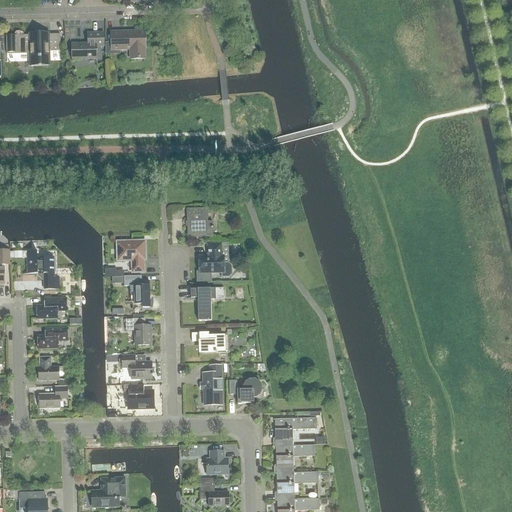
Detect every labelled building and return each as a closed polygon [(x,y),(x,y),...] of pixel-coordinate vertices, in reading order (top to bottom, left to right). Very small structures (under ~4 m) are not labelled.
[(111,42),(105,42),(106,54),(119,54),(119,49),(130,49),(131,59),(144,58),(144,48),(145,48),(144,32),(111,33),(111,42)] [(88,43),(71,44),(72,59),(96,59),(96,47),(103,46),(103,33),(87,33),(88,43)] [(60,34),(6,36),(6,62),(7,62),(7,53),(30,52),(31,65),(48,64),(48,51),(60,51),(60,34)] [(188,237),(212,237),(212,222),(207,222),(206,209),(187,210),(188,237)] [(145,260),(145,241),(117,242),(117,261),(131,261),(132,273),(144,273),(144,260),(145,260)] [(210,281),(210,273),(221,273),(221,278),(229,277),(232,274),(231,266),(228,263),(222,263),(221,244),(207,244),(207,253),(209,253),(209,256),(199,257),(199,272),(197,272),(197,282),(210,281)] [(10,265),(9,251),(0,250),(0,284),(4,284),(4,267),(3,267),(3,265),(10,265)] [(22,273),(22,274),(37,274),(44,281),(44,290),(59,290),(59,277),(54,277),(53,257),(37,257),(37,251),(22,252),(22,258),(27,258),(27,273),(22,273)] [(149,282),(142,282),(141,276),(124,277),(124,287),(130,287),(130,294),(134,294),(134,305),(142,305),(142,308),(150,308),(149,282)] [(215,289),(190,290),(191,301),(197,301),(198,321),(211,321),(211,300),(216,300),(215,289)] [(44,306),(37,306),(37,319),(57,319),(57,311),(67,311),(66,299),(50,299),(44,299),(44,306)] [(144,326),(144,319),(125,320),(126,331),(135,330),(135,346),(150,345),(150,326),(144,326)] [(58,341),(67,341),(67,328),(51,329),(44,329),(45,336),(37,336),(38,350),(58,349),(58,341)] [(216,351),(223,350),(222,335),(208,336),(208,333),(191,334),(192,342),(203,342),(203,353),(216,352),(216,351)] [(135,363),(134,356),(121,356),(122,368),(131,368),(131,379),(151,379),(151,362),(135,363)] [(51,357),(39,357),(39,364),(40,364),(40,368),(38,368),(39,381),(58,381),(59,381),(59,380),(59,376),(62,376),(64,374),(64,369),(62,367),(47,368),(47,363),(51,363),(51,357)] [(204,406),(222,405),(220,366),(210,366),(210,373),(203,374),(204,406)] [(237,381),(229,381),(229,395),(237,395),(237,405),(252,404),(252,405),(253,405),(253,398),(255,398),(259,395),(261,391),(261,386),(259,382),(254,380),(249,380),(245,382),(243,387),(243,389),(237,389),(237,381)] [(138,392),(138,385),(123,386),(123,393),(128,393),(129,409),(152,409),(152,392),(138,392)] [(55,395),(39,395),(39,409),(60,409),(59,399),(67,399),(67,387),(55,387),(55,395)] [(273,420),(274,440),(274,447),(293,446),(292,430),(317,429),(316,418),(273,420)] [(314,445),(293,446),(274,447),(275,474),(293,473),(293,457),(315,457),(314,445)] [(224,459),(224,452),(224,451),(210,452),(210,459),(206,459),(206,475),(228,475),(227,459),(224,459)] [(318,472),(293,473),(275,474),(276,501),(294,500),(294,484),(318,483),(318,472)] [(94,491),(94,498),(94,508),(120,507),(119,499),(125,499),(125,478),(106,479),(106,487),(105,487),(105,488),(102,491),(94,491)] [(214,493),(214,486),(199,486),(199,500),(208,500),(209,507),(229,506),(228,492),(214,493)] [(44,492),(19,493),(20,509),(29,509),(28,511),(47,511),(47,500),(45,500),(44,492)] [(276,501),(275,511),(294,511),(319,510),(319,499),(294,500),(276,501)]
